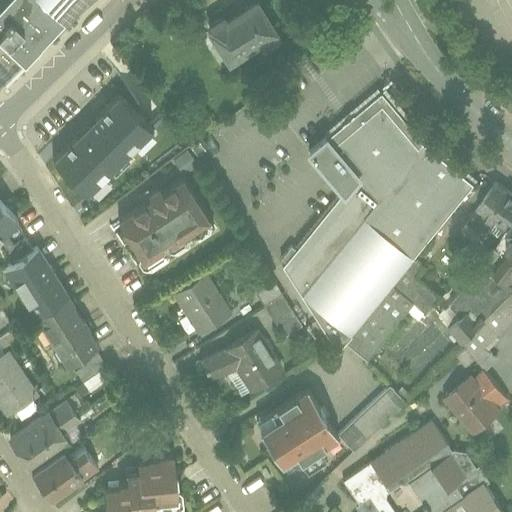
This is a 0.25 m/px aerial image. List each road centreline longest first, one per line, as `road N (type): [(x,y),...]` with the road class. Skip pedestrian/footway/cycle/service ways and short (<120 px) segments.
road 1 (residential): [(0,133),(253,511)]
road 2 (tertiary): [(389,0),(456,95),(511,138)]
road 3 (residential): [(0,123),(130,0)]
